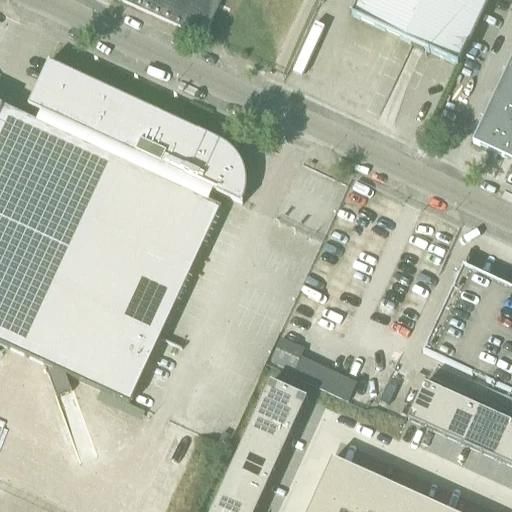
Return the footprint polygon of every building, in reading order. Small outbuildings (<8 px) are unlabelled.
[(115,0),(204,40),(222,0),(115,0)] [(457,66),(487,0),(361,0),(353,18),(457,66)] [(0,346),(57,373),(94,390),(131,407),(222,210),(209,204),(214,194),(214,193),(232,202),(242,206),(243,204),(244,201),(244,199),(245,197),(246,194),(246,192),(246,189),(247,187),(247,184),(247,182),(246,179),(246,177),(245,174),(245,172),(244,170),(243,167),(242,165),(241,163),(239,161),(238,159),(237,156),(235,155),(233,153),(231,151),(229,149),(227,148),(225,147),(223,145),(221,144),(49,64),(29,107),(43,114),(38,124),(0,106),(0,346)] [(495,97),(511,105),(511,76),(506,74),(495,97)] [(484,121),(511,134),(511,105),(495,97),(484,121)] [(473,145),(503,159),(511,139),(511,134),(484,121),(473,145)] [(511,162),(511,139),(503,159),(511,162)] [(511,290),(463,268),(423,354),(511,395),(511,290)] [(305,351),(282,340),(272,363),(294,373),(305,351)] [(271,385),(263,403),(299,419),(307,401),(271,385)] [(425,386),(408,422),(427,430),(443,394),(425,386)] [(443,394),(427,430),(445,439),(461,403),(443,394)] [(263,403),(254,421),(291,438),(299,419),(263,403)] [(461,403),(445,439),(463,447),(479,411),(461,403)] [(479,411),(463,447),(481,455),(498,419),(479,411)] [(511,425),(498,419),(481,455),(500,463),(511,435),(511,425)] [(254,421),(246,439),(283,456),(291,438),(254,421)] [(511,435),(500,463),(511,469),(511,435)] [(246,439),(238,457),(274,474),(283,456),(246,439)] [(238,457),(229,476),(266,492),(274,474),(238,457)] [(333,461),(316,497),(335,506),(351,470),(333,461)] [(351,470),(335,506),(348,511),(353,511),(369,478),(351,470)] [(229,476),(221,494),(258,510),(266,492),(229,476)] [(369,478),(353,511),(375,511),(388,486),(369,478)] [(388,486),(375,511),(397,511),(406,494),(388,486)] [(221,494),(212,511),(257,511),(258,510),(221,494)] [(406,494),(397,511),(419,511),(424,503),(406,494)] [(316,497),(309,511),(331,511),(335,506),(316,497)] [(424,503),(419,511),(441,511),(442,511),(424,503)]
